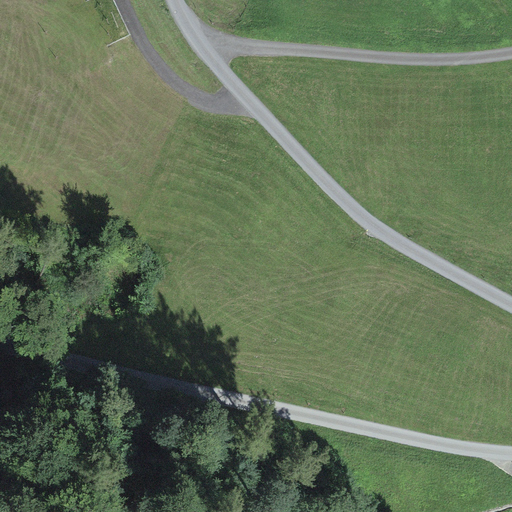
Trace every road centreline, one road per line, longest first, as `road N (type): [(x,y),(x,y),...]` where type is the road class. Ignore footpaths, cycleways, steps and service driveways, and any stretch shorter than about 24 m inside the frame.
road 1 (unclassified): [(511,449),(361,426),(167,343),(0,324)]
road 2 (unclassified): [(175,0),(252,112),(341,202),(511,304)]
